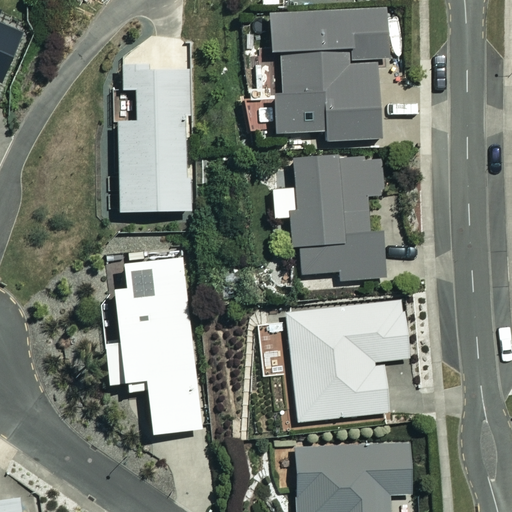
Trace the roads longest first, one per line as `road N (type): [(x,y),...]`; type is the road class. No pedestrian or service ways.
road 1 (residential): [(500,511),(468,239),(465,0)]
road 2 (residential): [(0,206),(47,99),(130,0)]
road 3 (residential): [(154,511),(35,430),(0,396)]
